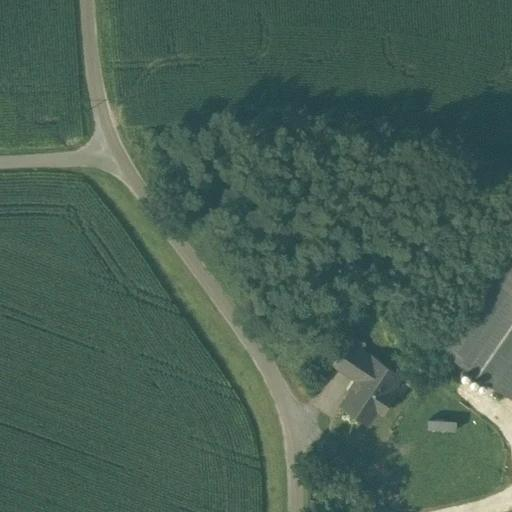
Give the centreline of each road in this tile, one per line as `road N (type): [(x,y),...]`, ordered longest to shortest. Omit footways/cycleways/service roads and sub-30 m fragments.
road 1 (unclassified): [(118,155),(269,366),(290,421),(293,511)]
road 2 (unclassified): [(89,0),(96,84),(118,155)]
